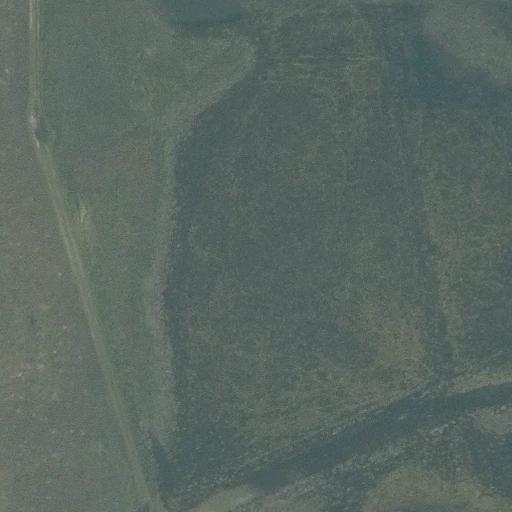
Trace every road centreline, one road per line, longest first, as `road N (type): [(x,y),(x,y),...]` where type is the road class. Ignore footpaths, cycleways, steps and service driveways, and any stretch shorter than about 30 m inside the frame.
road 1 (track): [(36,0),(40,113),(145,511)]
road 2 (track): [(511,391),(406,422),(193,511)]
